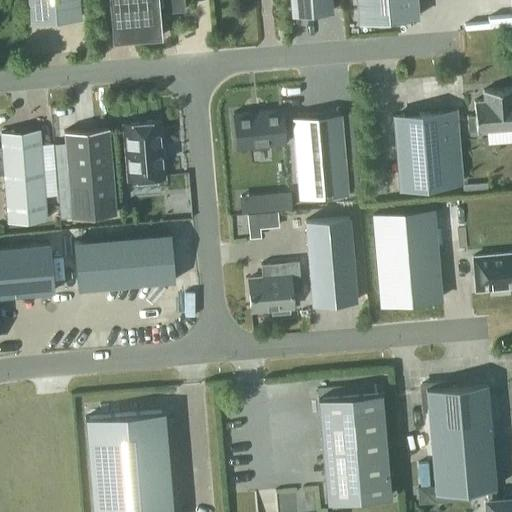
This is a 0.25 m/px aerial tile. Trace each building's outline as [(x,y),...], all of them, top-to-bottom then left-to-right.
[(26,0),(28,21),(29,21),(80,17),(78,0),(26,0)] [(107,0),(111,40),(160,36),(158,12),(182,10),(181,0),(107,0)] [(289,0),(291,14),(331,11),(330,0),(289,0)] [(355,0),(357,21),(417,16),(415,0),(355,0)] [(474,99),(476,131),(511,127),(511,88),(481,90),(481,98),(474,99)] [(233,113),(236,148),(284,143),(281,108),(233,113)] [(397,189),(463,184),(457,108),(391,113),(397,189)] [(347,193),(340,112),(291,116),(298,197),(347,193)] [(125,181),(165,177),(161,118),(120,121),(125,181)] [(70,217),(116,213),(108,126),(63,130),(70,217)] [(6,222),(46,219),(40,127),(0,130),(0,174),(2,175),(6,222)] [(432,209),(372,214),(379,303),(440,298),(432,209)] [(267,213),(247,214),(248,230),(259,229),(269,228),(267,213)] [(310,305),(357,301),(350,216),(303,220),(310,305)] [(169,232),(73,240),(77,288),(174,280),(169,232)] [(48,241),(0,245),(0,296),(54,291),(49,241),(48,241)] [(511,253),(471,257),(474,290),(511,286),(511,253)] [(292,291),(300,290),(298,259),(260,263),(261,274),(246,276),(249,312),(270,310),(270,314),(289,312),(289,308),(294,308),(292,291)] [(486,382),(448,385),(448,379),(419,382),(421,411),(426,411),(433,492),(486,488),(486,496),(482,496),(483,511),(511,511),(511,493),(495,495),(494,487),(495,487),(486,382)] [(326,501),(390,495),(381,390),(317,396),(326,501)] [(172,511),(164,410),(84,417),(92,511),(172,511)] [(29,511),(22,422),(0,423),(0,511),(29,511)]
